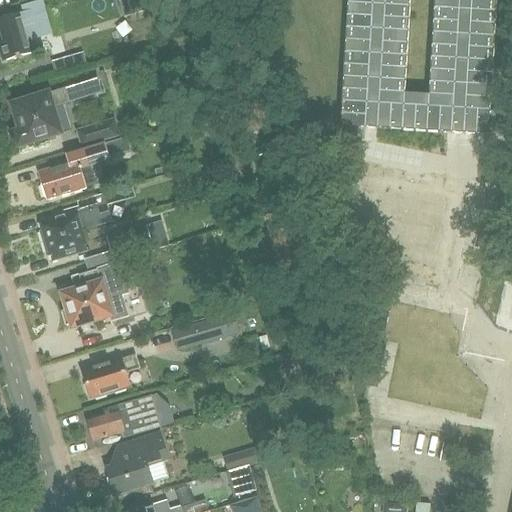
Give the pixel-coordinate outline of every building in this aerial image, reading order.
[(489,135),(496,0),(347,0),(341,126),(489,135)] [(0,50),(4,62),(32,54),(28,39),(52,32),(43,1),(21,8),(22,14),(0,20),(0,25),(5,43),(0,44),(0,50)] [(83,53),(73,56),(76,67),(87,64),(83,53)] [(55,73),(66,70),(62,60),(52,63),(55,73)] [(73,91),(77,103),(99,97),(95,84),(73,91)] [(68,103),(65,90),(48,95),(48,94),(12,105),(20,131),(13,133),(17,147),(61,134),(53,108),(68,103)] [(84,113),(113,102),(109,94),(81,105),(84,113)] [(264,101),(237,109),(241,122),(255,118),(259,132),(272,128),(264,101)] [(118,137),(115,124),(101,128),(100,125),(77,132),(82,148),(118,137)] [(47,200),(94,185),(89,167),(108,162),(103,146),(67,156),(70,166),(39,175),(47,200)] [(111,223),(104,194),(76,202),(78,207),(62,212),(62,215),(41,222),(43,231),(39,232),(42,243),(85,231),(111,223)] [(110,253),(143,243),(149,241),(145,226),(106,238),(110,253)] [(42,243),(46,254),(49,253),(51,261),(86,250),(83,240),(87,239),(85,231),(42,243)] [(72,327),(111,315),(101,282),(111,279),(107,267),(79,276),(81,281),(60,288),(67,309),(60,311),(65,326),(71,324),(72,327)] [(177,353),(239,334),(233,313),(171,331),(177,353)] [(138,368),(134,355),(121,360),(121,359),(82,371),(86,384),(84,386),(87,395),(90,396),(91,398),(129,386),(125,372),(138,368)] [(122,433),(124,439),(161,428),(152,398),(104,412),(105,415),(86,421),(92,442),(122,433)] [(160,435),(116,448),(110,468),(107,469),(115,496),(168,480),(163,464),(169,462),(160,435)] [(271,458),(267,445),(223,458),(227,471),(271,458)] [(245,501),(257,497),(249,467),(250,466),(229,472),(230,473),(229,474),(235,498),(243,495),(245,501)] [(231,507),(232,511),(261,511),(257,499),(231,507)] [(208,511),(205,500),(179,509),(170,511),(167,501),(151,506),(132,511),(208,511)]
